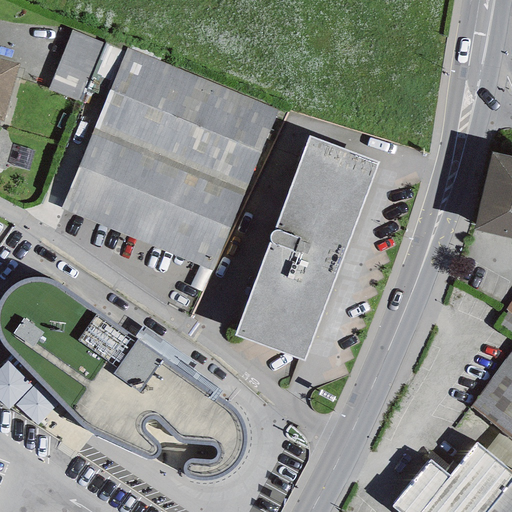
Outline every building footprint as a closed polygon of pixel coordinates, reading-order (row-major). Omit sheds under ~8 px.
[(104,42),(71,29),(47,89),(79,102),(104,42)] [(276,110),(126,49),(59,208),(212,271),(276,110)] [(0,121),(2,122),(19,65),(0,58),(0,121)] [(379,163),(309,137),(235,336),(304,361),(379,163)] [(511,157),(491,153),(474,229),(511,237),(511,157)] [(145,346),(58,284),(53,282),(47,279),(39,278),(32,278),(25,279),(17,282),(10,285),(5,290),(0,298),(0,340),(1,344),(82,429),(145,460),(151,460),(155,458),(159,455),(161,452),(160,446),(148,434),(144,428),(142,423),(147,419),(151,419),(157,422),(177,442),(182,444),(187,444),(207,445),(212,446),(215,448),(216,453),(213,458),(206,459),(197,458),(190,458),(185,460),(182,465),(181,470),(183,475),(187,478),(200,481),(208,481),(218,478),(227,475),(234,469),(241,461),(245,450),(246,439),(246,432),(243,421),(237,413),(221,398),(145,346)] [(511,298),(495,322),(511,334),(511,298)] [(511,349),(467,407),(511,441),(511,349)] [(431,460),(391,506),(398,511),(487,511),(511,484),(511,472),(486,451),(477,443),(449,476),(431,460)]
